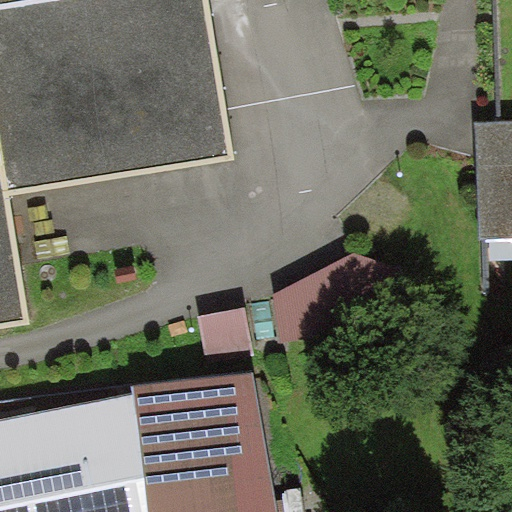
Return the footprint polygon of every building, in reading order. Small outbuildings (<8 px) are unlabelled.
[(236,154),(210,0),(0,0),(0,321),(35,316),(14,190),(236,154)] [(511,117),(479,119),(484,234),(511,232),(511,117)] [(362,254),(285,293),(293,334),(403,311),(400,271),(362,254)] [(274,511),(255,375),(134,397),(152,511),(274,511)] [(0,511),(152,511),(134,397),(0,424),(0,511)]
